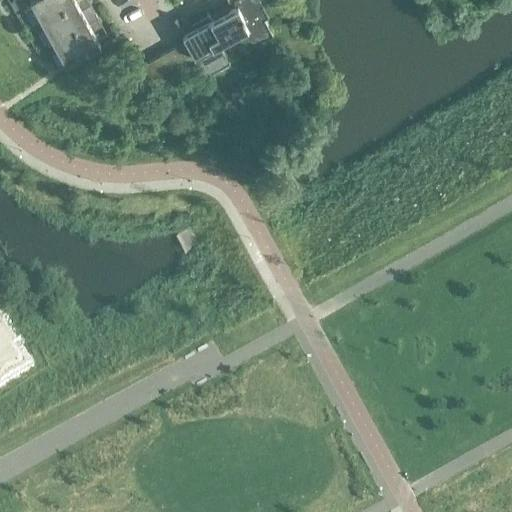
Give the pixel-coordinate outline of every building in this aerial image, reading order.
[(12,0),(20,10),(31,1),(30,0),(12,0)] [(77,1),(76,0),(30,0),(42,21),(77,1)] [(89,22),(81,9),(91,3),(88,0),(79,0),(77,1),(42,21),(54,42),(89,22)] [(219,42),(240,30),(249,46),(273,33),(264,17),(269,14),(260,0),(234,0),(236,4),(211,18),(208,11),(207,12),(208,14),(197,20),(199,25),(183,33),(185,38),(197,60),(206,75),(230,62),(219,42)] [(101,44),(93,30),(102,24),(98,17),(89,22),(54,42),(66,63),(101,44)] [(197,60),(185,38),(184,39),(186,41),(177,46),(188,65),(197,60)] [(188,65),(177,46),(168,51),(179,70),(188,65)] [(179,70),(168,51),(159,56),(169,75),(179,70)] [(169,75),(159,56),(149,61),(160,80),(169,75)] [(160,80),(149,61),(140,66),(151,85),(160,80)] [(0,371),(14,363),(0,337),(0,371)]
